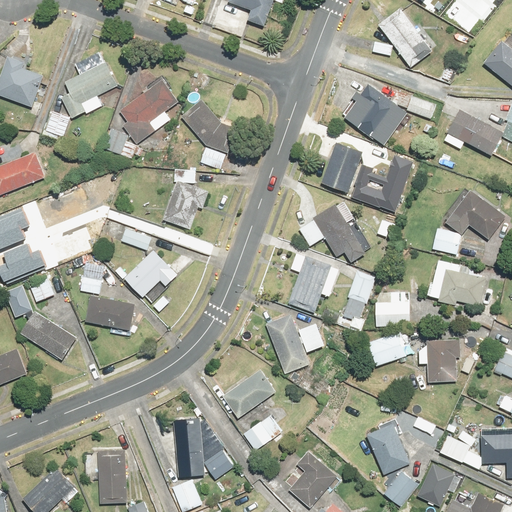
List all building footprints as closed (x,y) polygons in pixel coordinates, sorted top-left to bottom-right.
[(229,0),(229,1),(253,9),(249,20),(266,25),(274,0),(229,0)] [(472,12),(455,3),(447,17),(465,27),(472,12)] [(402,8),(380,24),(412,67),(434,51),(402,8)] [(511,46),(502,38),(483,60),(511,84),(511,46)] [(394,44),(375,40),(372,52),(391,56),(394,44)] [(10,55),(0,81),(0,93),(34,106),(46,76),(25,68),(27,62),(10,55)] [(110,61),(67,81),(72,92),(63,97),(73,118),(96,107),(92,99),(121,85),(110,61)] [(165,79),(121,110),(129,121),(124,125),(137,144),(172,119),(167,111),(181,101),(165,79)] [(370,84),(346,117),(385,145),(409,111),(370,84)] [(437,102),(413,95),(409,110),(432,117),(437,102)] [(239,127),(222,122),(203,99),(183,115),(206,144),(230,152),(239,127)] [(507,134),(461,109),(449,131),(495,156),(507,134)] [(70,117),(53,111),(46,129),(63,136),(70,117)] [(127,135),(111,130),(104,150),(133,160),(138,146),(137,146),(125,142),(127,135)] [(365,152),(338,143),(324,182),(351,191),(365,152)] [(226,154),(205,147),(199,162),(220,169),(226,154)] [(38,152),(0,166),(0,195),(48,178),(38,152)] [(395,155),(387,178),(371,173),(373,169),(363,165),(351,198),(380,208),(380,206),(395,212),(413,162),(395,155)] [(211,190),(178,179),(165,219),(193,229),(200,206),(205,208),(211,190)] [(508,216),(472,189),(448,221),(465,233),(472,224),(491,238),(508,216)] [(338,204),(315,218),(338,255),(346,251),(353,262),(369,253),(338,204)] [(0,248),(26,238),(22,229),(29,226),(23,209),(0,218),(0,248)] [(99,224),(89,215),(75,230),(86,239),(99,224)] [(152,236),(126,227),(121,242),(147,250),(152,236)] [(461,234),(436,228),(432,249),(457,254),(461,234)] [(0,266),(7,282),(47,266),(40,250),(31,254),(26,241),(1,251),(6,264),(0,266)] [(156,250),(126,278),(145,297),(147,295),(154,302),(164,292),(158,285),(162,280),(167,286),(179,275),(156,250)] [(302,271),(290,302),(317,312),(324,293),(332,296),(341,270),(334,267),(334,265),(298,252),(292,268),(302,271)] [(475,269),(441,260),(432,295),(440,297),(439,300),(458,305),(459,300),(481,306),(488,278),(474,275),(475,269)] [(104,266),(85,263),(80,289),(100,292),(104,266)] [(376,276),(358,270),(343,315),(353,318),(354,316),(362,319),(376,276)] [(48,275),(29,282),(36,301),(55,293),(48,275)] [(23,284),(5,291),(16,317),(34,310),(23,284)] [(412,293),(378,293),(378,325),(412,325),(412,293)] [(137,302),(92,295),(88,321),(133,329),(137,302)] [(164,295),(154,304),(161,312),(171,303),(164,295)] [(37,311),(23,333),(64,359),(78,337),(37,311)] [(292,313),(267,323),(287,373),(311,364),(303,343),(306,342),(309,351),(326,345),(318,323),(301,330),(303,336),(301,337),(292,313)] [(399,333),(370,342),(378,367),(407,357),(399,333)] [(462,339),(428,341),(430,382),(459,380),(458,357),(462,356),(462,339)] [(19,348),(0,355),(0,384),(29,373),(19,348)] [(511,353),(504,350),(495,370),(511,377),(511,353)] [(266,367),(224,395),(240,417),(281,389),(266,367)] [(511,398),(506,396),(501,406),(511,410),(511,398)] [(202,417),(176,419),(181,475),(207,473),(202,417)] [(261,420),(243,433),(255,451),(274,437),(261,420)] [(395,422),(368,434),(386,474),(413,462),(395,422)] [(511,426),(482,428),(484,462),(508,461),(509,478),(511,478),(511,426)] [(215,432),(206,439),(214,448),(222,441),(215,432)] [(470,444),(447,433),(439,450),(461,461),(470,444)] [(127,449),(100,450),(103,503),(130,502),(127,449)] [(306,470),(290,488),(313,508),(340,475),(309,449),(297,463),(306,470)] [(456,473),(434,462),(417,494),(439,506),(456,473)] [(58,465),(24,497),(38,511),(50,511),(78,485),(58,465)] [(418,484),(401,471),(385,492),(401,505),(418,484)] [(455,500),(448,511),(503,511),(507,504),(480,491),(472,508),(455,500)] [(0,511),(8,511),(6,498),(0,499),(0,511)] [(148,511),(144,502),(128,508),(129,511),(148,511)]
